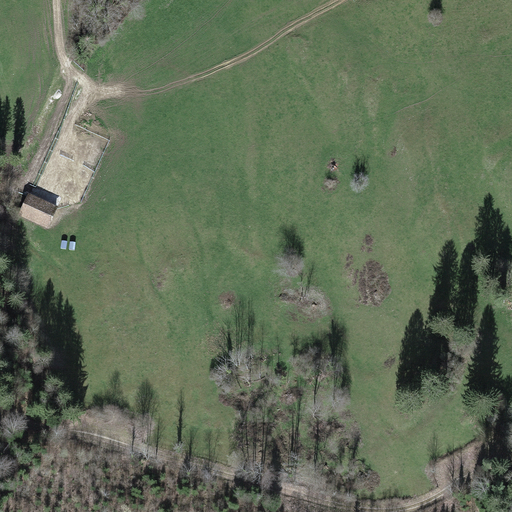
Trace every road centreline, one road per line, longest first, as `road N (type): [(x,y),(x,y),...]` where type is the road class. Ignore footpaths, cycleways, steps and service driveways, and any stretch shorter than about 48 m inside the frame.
road 1 (track): [(0,432),(190,470),(313,511)]
road 2 (track): [(60,144),(86,90),(63,54),(57,0)]
